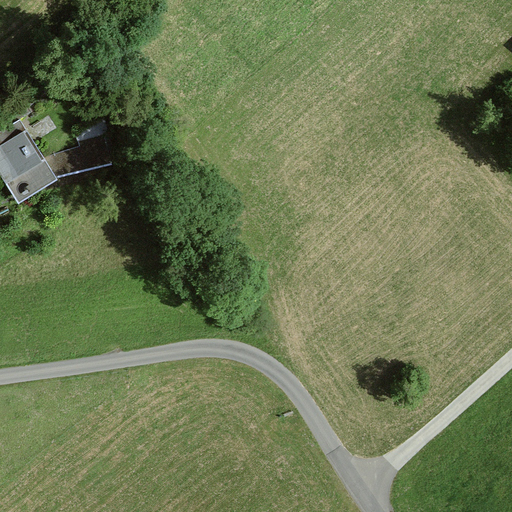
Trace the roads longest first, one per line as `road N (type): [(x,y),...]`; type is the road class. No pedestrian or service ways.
road 1 (track): [(375,511),(291,386),(252,357),(209,351),(0,381)]
road 2 (track): [(361,492),(511,359)]
